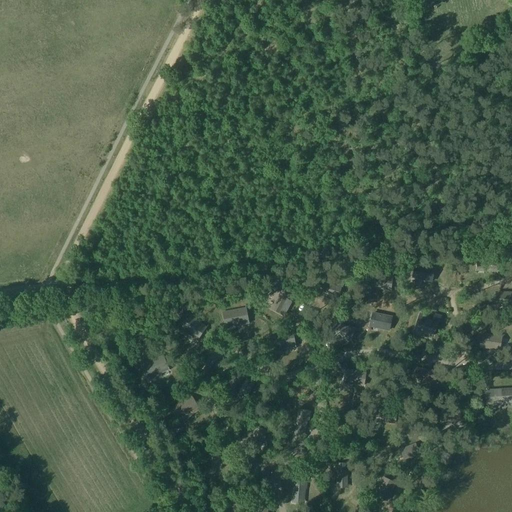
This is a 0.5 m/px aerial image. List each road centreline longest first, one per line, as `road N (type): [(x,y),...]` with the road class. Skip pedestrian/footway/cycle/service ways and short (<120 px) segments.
road 1 (track): [(62,292),(185,279),(511,219)]
road 2 (track): [(62,292),(63,274),(200,0)]
road 3 (track): [(188,511),(62,292)]
